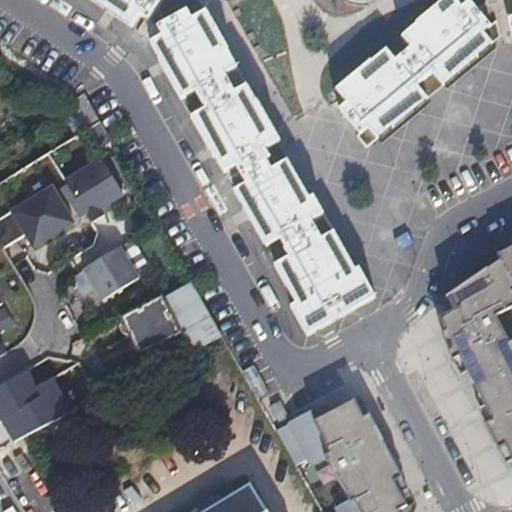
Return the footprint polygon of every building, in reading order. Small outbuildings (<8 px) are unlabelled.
[(96,0),(134,25),(141,17),(150,22),(163,0),(96,0)] [(413,45),(405,52),(425,76),(433,69),(445,84),(480,55),(478,52),(492,40),(484,30),(490,25),(469,0),(463,5),(458,0),(441,0),(414,22),(415,25),(404,34),(413,45)] [(196,93),(201,101),(230,85),(226,75),(238,68),(228,50),(230,48),(208,11),(192,20),(187,11),(158,27),(163,37),(151,44),(160,61),(159,63),(181,101),(196,93)] [(349,101),(342,107),(362,132),(359,134),(368,145),(371,143),(379,136),(394,124),(396,124),(429,97),(417,83),(425,76),(405,52),(399,57),(389,47),(374,60),(372,58),(337,86),(349,101)] [(230,85),(201,101),(206,110),(191,118),(213,157),(217,159),(224,173),(237,166),(242,174),(270,159),(272,158),(268,148),(283,140),(262,102),(258,102),(249,85),(235,93),(230,85)] [(96,158),(58,182),(85,223),(123,199),(96,158)] [(270,159),(242,174),(248,186),(236,192),(266,246),(278,238),(285,247),(315,230),(310,220),(327,211),(318,195),(313,197),(292,161),(275,169),(270,159)] [(4,211),(28,251),(73,223),(49,184),(4,211)] [(315,230),(285,247),(282,249),(287,259),(275,265),(296,305),(293,306),(309,333),(378,293),(362,266),(358,268),(338,232),(327,211),(310,220),(315,230)] [(117,247),(76,269),(94,303),(135,281),(117,247)] [(130,271),(143,265),(134,247),(122,252),(130,271)] [(501,260),(453,293),(460,307),(441,316),(448,330),(461,356),(471,374),(477,371),(485,385),(478,388),(494,420),(507,446),(511,455),(511,357),(506,346),(511,343),(498,315),(511,308),(511,247),(499,253),(501,260)] [(190,350),(222,333),(193,282),(162,298),(181,334),(190,350)] [(181,334),(162,298),(123,318),(141,354),(181,334)] [(454,360),(461,356),(448,330),(443,332),(454,360)] [(244,369),(260,397),(269,391),(253,363),(244,369)] [(471,374),(478,388),(485,385),(477,371),(471,374)] [(20,410),(31,432),(108,392),(99,374),(90,380),(87,376),(20,410)] [(272,404),(280,420),(289,416),(281,400),(272,404)] [(339,511),(399,511),(407,506),(395,481),(402,477),(392,459),(388,461),(382,450),(387,448),(370,414),(355,422),(346,404),(329,412),(325,404),(276,429),(296,465),(310,458),(313,464),(326,456),(332,453),(337,463),(332,466),(343,486),(347,484),(357,502),(353,505),(339,511)] [(507,446),(494,420),(486,424),(500,450),(507,446)] [(326,456),(332,466),(337,463),(332,453),(326,456)] [(266,511),(249,484),(203,511),(266,511)] [(353,505),(357,502),(347,484),(343,486),(353,505)]
